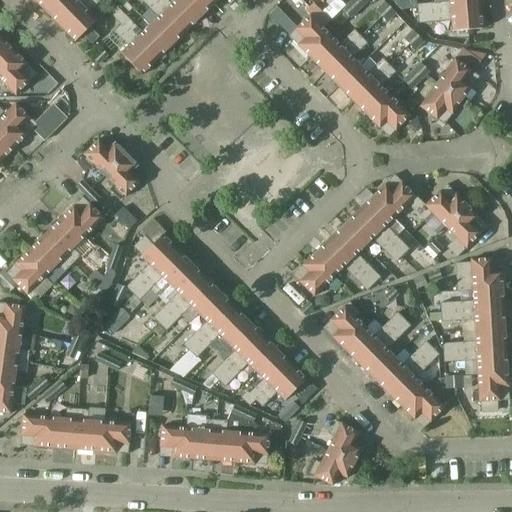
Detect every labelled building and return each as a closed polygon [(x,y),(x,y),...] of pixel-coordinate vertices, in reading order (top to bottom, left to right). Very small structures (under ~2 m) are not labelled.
[(33,0),(46,13),(60,0),(33,0)] [(60,0),(46,13),(61,28),(88,0),(75,0),(60,0)] [(102,0),(88,0),(61,28),(75,42),(96,21),(89,14),(102,0)] [(185,33),(153,0),(139,0),(158,18),(150,26),(171,47),(185,33)] [(165,0),(153,0),(185,33),(200,19),(181,0),(176,0),(171,6),(165,0)] [(214,5),(209,0),(181,0),(200,19),(214,5)] [(351,0),(347,4),(356,13),(361,8),(353,0),(351,0)] [(417,5),(418,14),(481,8),(479,0),(449,0),(449,2),(417,5)] [(375,11),(381,16),(389,8),(384,2),(375,11)] [(350,19),(356,13),(347,4),(341,10),(350,19)] [(304,53),(326,32),(309,15),(299,25),(281,6),(269,18),(274,22),(271,24),(269,36),(284,51),(293,42),(304,53)] [(395,14),(389,8),(381,16),(387,22),(395,14)] [(481,8),(418,14),(419,23),(451,20),(452,31),(483,29),(481,8)] [(121,26),(156,61),(171,47),(150,26),(142,34),(119,11),(112,17),(121,26)] [(142,76),(156,61),(121,26),(115,32),(129,46),(121,54),(142,76)] [(326,32),(304,53),(324,73),(360,37),(353,31),(339,45),(326,32)] [(409,45),(418,37),(412,31),(404,39),(409,45)] [(0,37),(0,64),(13,52),(0,37)] [(338,87),(360,66),(352,58),(366,44),(360,37),(324,73),(338,87)] [(418,37),(409,45),(415,51),(423,42),(418,37)] [(13,52),(0,64),(0,81),(15,97),(37,75),(13,52)] [(360,66),(338,87),(352,102),(388,66),(382,60),(367,74),(360,66)] [(454,60),(436,84),(461,102),(478,78),(454,60)] [(415,69),(423,78),(429,72),(420,63),(415,69)] [(388,66),(352,102),(371,121),(393,99),(380,87),(395,73),(388,66)] [(409,75),(417,83),(423,78),(415,69),(409,75)] [(417,83),(409,75),(403,81),(411,89),(417,83)] [(461,102),(436,84),(419,108),(444,126),(461,102)] [(393,99),(371,121),(388,138),(409,116),(393,99)] [(0,137),(13,150),(37,126),(16,105),(0,120),(0,137)] [(0,137),(0,163),(13,150),(0,137)] [(126,156),(126,155),(115,144),(108,150),(99,141),(84,155),(85,157),(81,161),(90,170),(95,167),(105,177),(126,156)] [(137,167),(126,155),(126,156),(105,177),(115,187),(110,191),(120,200),(124,196),(125,198),(140,183),(131,174),(137,167)] [(417,214),(425,206),(395,176),(376,194),(397,216),(408,205),(417,214)] [(76,188),(85,197),(92,190),(83,181),(76,188)] [(446,185),(425,206),(417,214),(424,221),(432,213),(445,228),(467,207),(446,185)] [(100,198),(92,190),(85,197),(93,205),(100,198)] [(358,212),(402,257),(408,250),(400,241),(386,227),(397,216),(376,194),(358,212)] [(59,221),(80,243),(104,219),(83,197),(59,221)] [(467,207),(445,228),(456,238),(446,248),(456,257),(466,248),(466,249),(488,228),(467,207)] [(395,263),(402,257),(358,212),(343,226),(365,247),(373,240),(387,254),(390,257),(395,263)] [(80,243),(59,221),(44,236),(73,264),(80,256),(73,249),(80,243)] [(343,226),(329,240),(373,285),(380,279),(371,270),(359,257),(357,255),(365,247),(343,226)] [(128,290),(133,295),(177,250),(163,235),(153,245),(144,237),(134,247),(142,255),(141,257),(149,265),(127,288),(126,288),(128,290)] [(73,264),(44,236),(30,250),(51,272),(58,265),(62,270),(65,272),(73,264)] [(367,291),(373,285),(329,240),(310,259),(331,280),(344,268),(367,291)] [(434,241),(428,246),(437,255),(442,249),(434,241)] [(111,257),(119,260),(123,248),(115,245),(111,257)] [(51,272),(30,250),(6,275),(27,296),(51,272)] [(162,278),(170,286),(192,265),(184,257),(177,250),(133,295),(139,301),(152,289),(162,278)] [(119,260),(111,257),(107,268),(115,271),(119,260)] [(331,280),(310,259),(293,276),(314,297),(331,280)] [(472,291),(502,289),(501,271),(491,272),(490,259),(470,260),(470,263),(454,264),(456,292),(472,291)] [(153,318),(160,325),(206,279),(192,265),(170,286),(178,294),(153,318)] [(93,284),(101,293),(110,284),(103,278),(96,270),(88,278),(94,284),(93,284)] [(438,272),(425,277),(428,284),(441,280),(438,272)] [(199,315),(221,294),(206,279),(160,325),(166,332),(191,307),(199,315)] [(119,309),(128,290),(126,288),(127,288),(118,284),(108,304),(119,309)] [(152,289),(139,301),(147,310),(160,297),(152,289)] [(399,295),(393,289),(385,297),(390,303),(399,295)] [(502,289),(472,291),(472,302),(452,303),(440,304),(440,313),(503,309),(502,289)] [(183,346),(190,353),(235,308),(221,294),(199,315),(207,323),(183,346)] [(83,311),(91,314),(95,303),(88,300),(83,311)] [(314,307),(309,301),(300,310),(306,316),(314,307)] [(0,337),(20,341),(25,307),(0,303),(0,337)] [(322,328),(339,345),(361,324),(354,317),(359,313),(349,303),(345,307),(344,307),(322,328)] [(235,308),(190,353),(196,359),(220,335),(227,343),(249,322),(235,308)] [(504,330),(503,309),(440,313),(441,322),(453,322),(474,321),(474,332),(504,330)] [(122,310),(113,318),(122,327),(130,319),(122,310)] [(91,314),(83,311),(79,321),(86,325),(91,314)] [(339,345),(358,365),(403,320),(397,314),(388,322),(374,337),(361,324),(339,345)] [(122,327),(113,318),(105,327),(114,335),(122,327)] [(403,320),(358,365),(373,379),(394,357),(387,350),(409,327),(403,320)] [(211,374),(218,380),(263,336),(249,322),(227,343),(235,351),(211,374)] [(475,343),(454,344),(442,344),(442,352),(505,349),(504,330),(474,332),(475,343)] [(71,346),(78,349),(83,338),(76,335),(71,346)] [(277,350),(263,336),(218,380),(225,387),(248,364),(256,372),(277,350)] [(0,358),(27,363),(29,352),(19,351),(20,341),(0,337),(0,358)] [(373,379),(387,393),(432,349),(425,343),(402,365),(394,357),(373,379)] [(78,349),(71,346),(66,357),(74,360),(78,349)] [(387,393),(406,413),(428,391),(415,378),(429,364),(438,355),(432,349),(387,393)] [(505,349),(442,352),(443,363),(476,361),(477,377),(507,376),(505,349)] [(249,407),(255,401),(291,365),(277,350),(256,372),(263,380),(249,394),(247,392),(240,398),(249,407)] [(96,362),(107,367),(110,360),(99,355),(96,362)] [(0,379),(15,381),(16,372),(26,373),(27,363),(0,358),(0,379)] [(121,365),(110,360),(107,367),(118,372),(121,365)] [(291,365),(255,401),(262,408),(277,393),(285,401),(306,380),(291,365)] [(507,376),(477,377),(478,392),(472,392),(473,402),(478,402),(478,403),(508,401),(507,376)] [(446,390),(454,389),(453,377),(445,377),(446,390)] [(461,377),(453,377),(454,389),(462,389),(461,387),(461,377)] [(15,381),(0,379),(0,413),(10,415),(15,381)] [(34,386),(39,393),(48,385),(43,379),(34,386)] [(171,387),(182,392),(186,385),(175,380),(171,387)] [(61,383),(52,390),(56,397),(65,389),(61,383)] [(196,390),(186,385),(182,392),(193,397),(196,390)] [(39,393),(34,386),(25,394),(30,400),(39,393)] [(56,397),(52,390),(42,398),(47,404),(56,397)] [(444,408),(428,391),(406,413),(423,429),(444,408)] [(292,400),(278,414),(284,421),(299,407),(292,400)] [(231,414),(242,419),(245,412),(235,407),(231,414)] [(57,419),(54,449),(74,451),(78,411),(67,410),(66,420),(57,419)] [(78,411),(74,451),(95,453),(97,423),(88,422),(89,412),(78,411)] [(256,417),(245,412),(242,419),(253,424),(256,417)] [(54,449),(57,419),(23,417),(21,446),(54,449)] [(159,458),(193,460),(196,419),(188,418),(187,430),(162,428),(159,458)] [(217,423),(213,462),(233,463),(236,433),(240,434),(241,419),(229,418),(228,433),(226,433),(227,423),(217,423)] [(193,460),(213,462),(217,423),(206,422),(206,419),(196,419),(193,460)] [(294,432),(301,436),(315,443),(320,432),(306,425),(299,422),(294,432)] [(335,437),(327,452),(354,466),(362,450),(354,446),(360,434),(341,424),(341,425),(336,422),(329,435),(335,437)] [(97,423),(95,453),(128,455),(131,426),(97,423)] [(301,436),(294,432),(288,443),(296,447),(301,436)] [(236,433),(233,463),(267,466),(269,436),(240,434),(236,433)] [(354,466),(327,452),(321,464),(315,462),(309,474),(315,477),(332,487),(338,475),(347,479),(354,466)]
